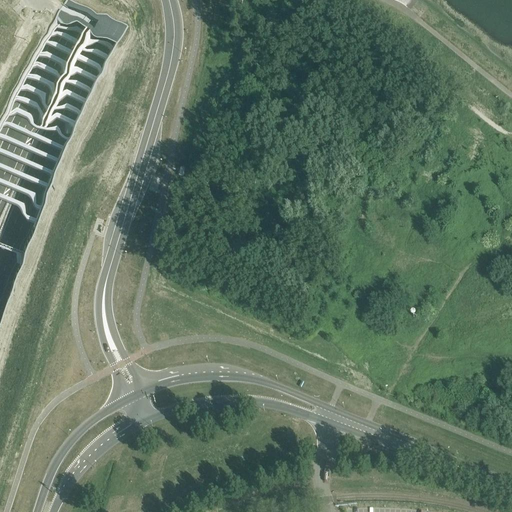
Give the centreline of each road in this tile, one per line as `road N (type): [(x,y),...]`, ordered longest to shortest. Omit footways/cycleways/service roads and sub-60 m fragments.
road 1 (secondary): [(107,331),(105,281),(175,39),(168,0)]
road 2 (motorway): [(0,275),(47,155),(125,0)]
road 3 (tertiary): [(334,417),(257,379),(217,374),(139,395)]
road 4 (motorway): [(89,0),(0,178)]
road 5 (tertiary): [(143,422),(199,404),(254,400),(334,417)]
road 6 (tertiary): [(511,489),(334,417)]
road 7 (secondary): [(128,400),(75,435),(39,511)]
road 8 (secondary): [(54,511),(89,461),(143,422)]
